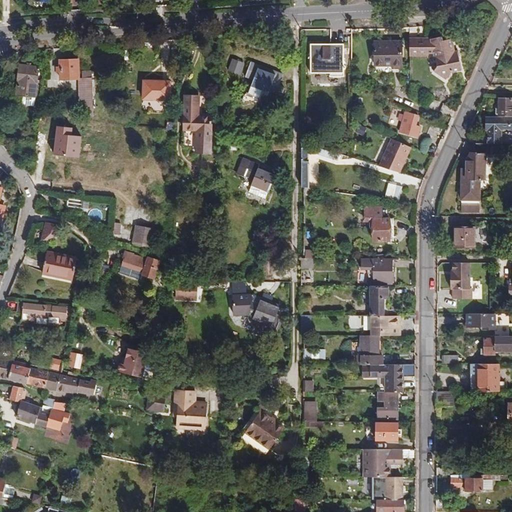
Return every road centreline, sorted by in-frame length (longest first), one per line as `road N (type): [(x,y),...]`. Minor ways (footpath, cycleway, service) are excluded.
road 1 (tertiary): [(511,9),(427,209),(425,511)]
road 2 (tertiary): [(0,35),(367,11)]
road 3 (residential): [(0,304),(28,197),(21,175),(0,156)]
